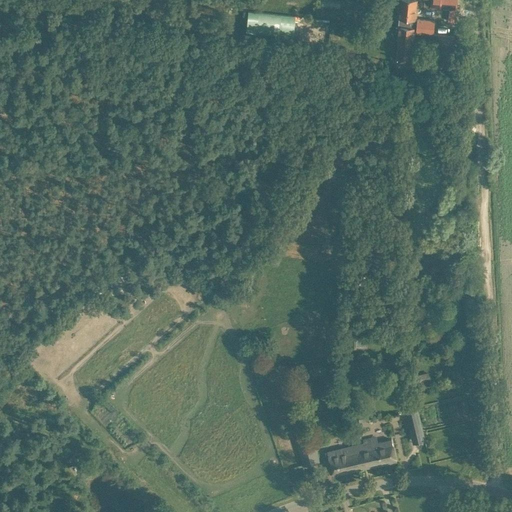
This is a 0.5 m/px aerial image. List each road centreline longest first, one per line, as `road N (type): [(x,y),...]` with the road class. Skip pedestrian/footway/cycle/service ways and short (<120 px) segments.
road 1 (track): [(494,484),(477,28)]
road 2 (unclassified): [(511,488),(430,471),(375,471),(310,487),(261,511)]
